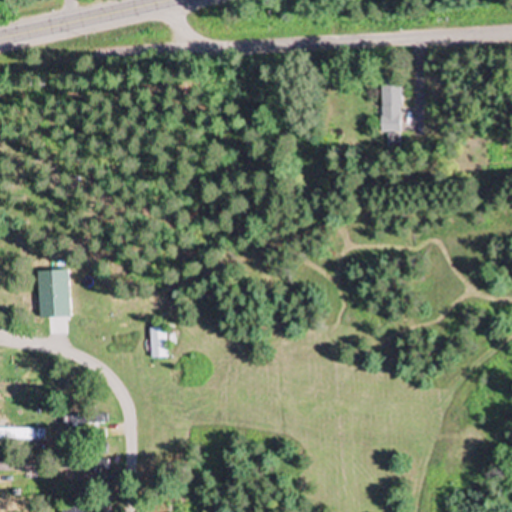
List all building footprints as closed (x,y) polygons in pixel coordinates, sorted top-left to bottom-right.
[(380,134),(399,134),(399,83),(380,83),(380,134)] [(70,318),(69,273),(37,274),(38,319),(70,318)] [(150,361),(166,361),(166,329),(150,329),(150,361)] [(62,425),(108,425),(108,415),(62,415),(62,425)] [(0,428),(0,439),(45,440),(45,429),(0,428)] [(60,470),(108,470),(108,460),(60,459),(60,470)] [(0,460),(0,471),(37,472),(37,461),(0,460)]
